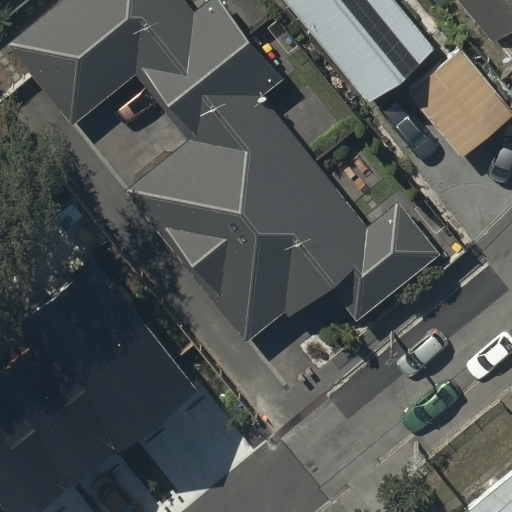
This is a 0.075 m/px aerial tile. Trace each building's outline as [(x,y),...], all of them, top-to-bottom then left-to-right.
[(176,0),(66,0),(5,49),(70,129),(139,74),(195,144),(131,195),(251,345),(287,316),(294,325),(331,296),(356,326),(440,259),(400,208),(368,234),(258,96),(279,79),(216,1),(192,20),(176,0)] [(390,0),(280,0),(367,107),(433,53),(390,0)] [(511,0),(456,0),(502,55),(511,46),(511,0)] [(511,112),(462,53),(408,98),(462,162),(511,119),(511,112)] [(33,315),(0,340),(0,480),(6,489),(186,350),(93,231),(15,292),(33,315)] [(511,511),(511,474),(466,511),(511,511)]
